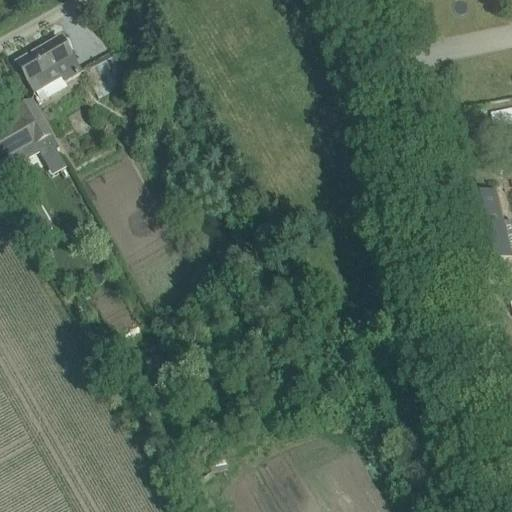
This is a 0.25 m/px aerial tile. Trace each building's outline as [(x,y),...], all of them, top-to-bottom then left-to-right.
[(27,83),(28,84),(34,95),(35,95),(62,79),(65,85),(80,76),(71,60),(71,59),(70,58),(60,41),(17,66),(27,83)] [(98,101),(127,87),(113,56),(83,71),(98,101)] [(18,122),(0,132),(0,164),(13,157),(18,167),(39,155),(42,160),(59,151),(52,139),(42,121),(32,104),(14,114),(18,122)] [(511,125),(511,111),(490,117),(493,130),(511,125)] [(511,222),(504,224),(496,192),(462,201),(478,268),(511,259),(511,222)] [(39,208),(21,218),(35,242),(52,232),(39,208)] [(236,369),(222,343),(200,355),(225,400),(253,384),(242,365),(236,369)]
